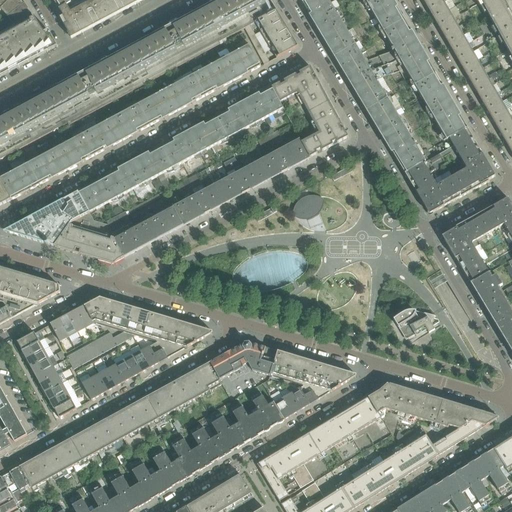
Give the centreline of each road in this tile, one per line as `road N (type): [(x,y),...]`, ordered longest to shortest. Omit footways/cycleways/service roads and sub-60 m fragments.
road 1 (residential): [(315,52),(0,221)]
road 2 (residential): [(97,282),(118,278),(369,142)]
road 3 (residential): [(232,321),(223,342),(0,466)]
road 4 (residential): [(155,511),(366,386),(377,366)]
road 5 (residential): [(410,0),(511,180)]
road 6 (residential): [(511,374),(426,233)]
road 7 (residential): [(511,425),(374,511)]
road 8 (residential): [(377,366),(232,321)]
road 9 (residential): [(232,321),(97,282)]
road 10 (residential): [(511,405),(377,366)]
